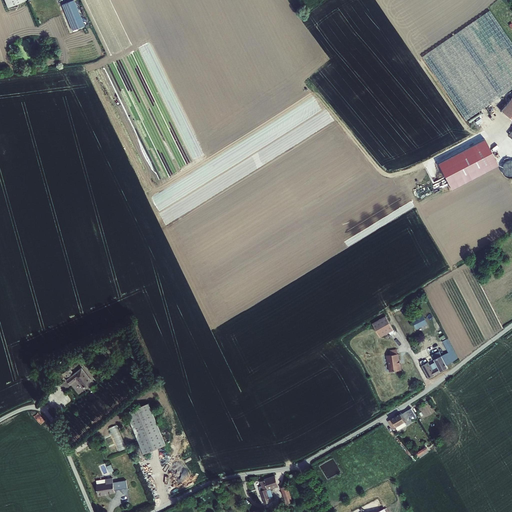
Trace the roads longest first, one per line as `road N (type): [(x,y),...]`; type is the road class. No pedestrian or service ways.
road 1 (unclassified): [(299,464),(413,399),(511,325)]
road 2 (unclassified): [(0,419),(26,407),(50,415),(92,511)]
road 3 (unclassified): [(153,511),(221,478),(299,464)]
